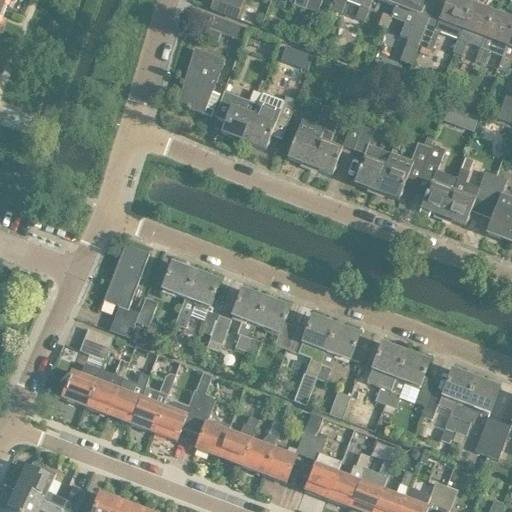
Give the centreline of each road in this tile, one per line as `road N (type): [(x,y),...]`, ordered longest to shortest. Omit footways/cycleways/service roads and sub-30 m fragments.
road 1 (residential): [(511,369),(105,213)]
road 2 (residential): [(511,276),(135,133)]
road 3 (residential): [(249,511),(13,421)]
road 4 (unclassified): [(13,421),(77,275)]
road 5 (unclassified): [(135,133),(174,0)]
